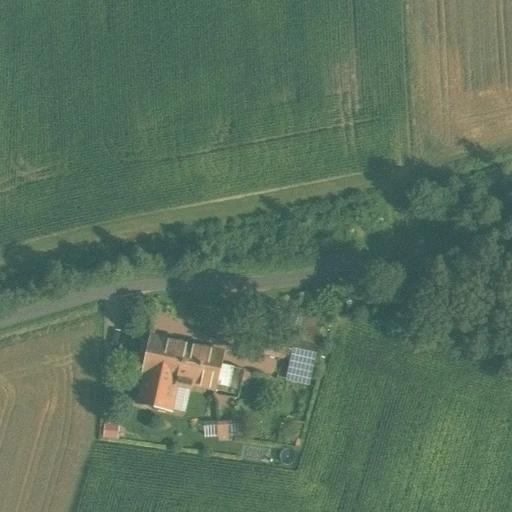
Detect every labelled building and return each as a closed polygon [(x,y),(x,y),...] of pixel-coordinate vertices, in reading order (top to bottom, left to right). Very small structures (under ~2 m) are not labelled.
[(297,343),(255,334),(251,352),(290,360),(293,360),(297,343)] [(222,353),(151,338),(143,375),(176,382),(176,383),(178,387),(188,389),(192,386),(192,385),(214,390),(219,366),(222,353)] [(317,347),(297,343),(293,360),(290,360),(286,377),(309,382),(317,347)] [(243,372),(219,366),(214,390),(238,396),(243,372)] [(176,382),(143,375),(137,404),(170,411),(176,383),(176,382)]
